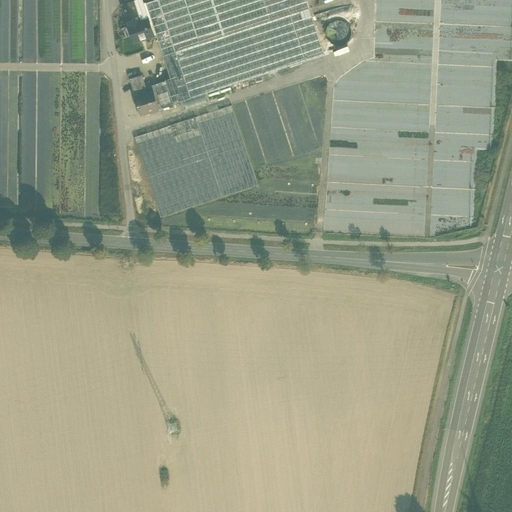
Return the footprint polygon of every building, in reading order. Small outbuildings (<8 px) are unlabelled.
[(136,0),(121,5),(128,26),(149,20),(142,0),(136,0)] [(157,0),(175,52),(163,56),(170,79),(165,80),(168,89),(173,87),(178,103),(325,54),(306,0),(157,0)] [(342,41),(349,35),(351,26),(345,18),(335,16),(327,22),(326,32),(332,40),(342,41)] [(128,26),(128,27),(133,43),(154,36),(149,20),(128,26)] [(143,76),(130,80),(136,98),(149,94),(143,76)] [(136,98),(134,98),(139,115),(160,109),(155,92),(149,94),(136,98)] [(231,105),(195,117),(221,197),(257,185),(231,105)] [(195,117),(134,137),(161,216),(221,197),(195,117)]
